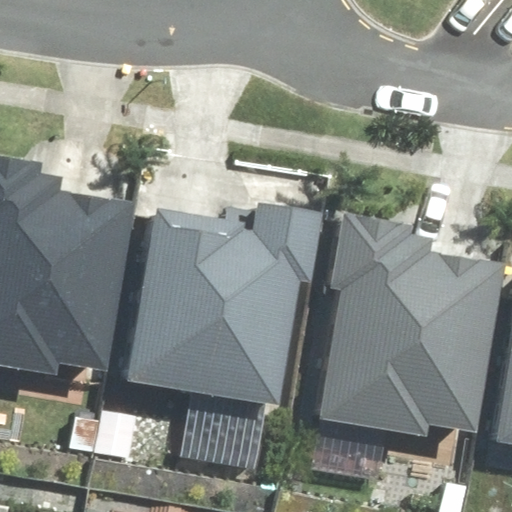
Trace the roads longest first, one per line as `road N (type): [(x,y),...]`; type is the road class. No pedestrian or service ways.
road 1 (residential): [(270,5),(355,57),(511,95)]
road 2 (residential): [(270,5),(211,20),(67,0)]
